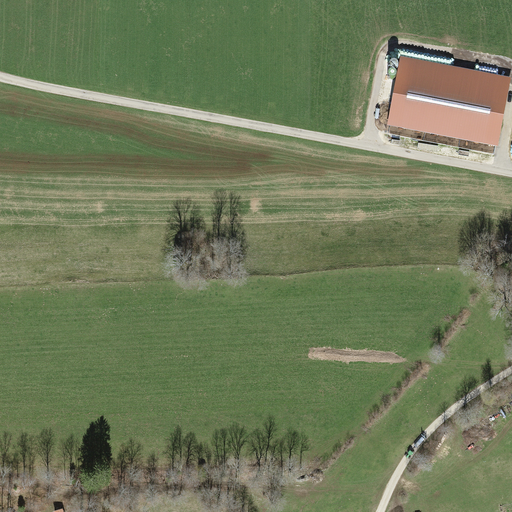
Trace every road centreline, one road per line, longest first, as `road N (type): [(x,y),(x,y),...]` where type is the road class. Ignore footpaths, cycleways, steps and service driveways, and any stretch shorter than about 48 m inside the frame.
road 1 (unclassified): [(0,76),(511,173)]
road 2 (track): [(381,511),(396,477),(448,414),(511,372)]
